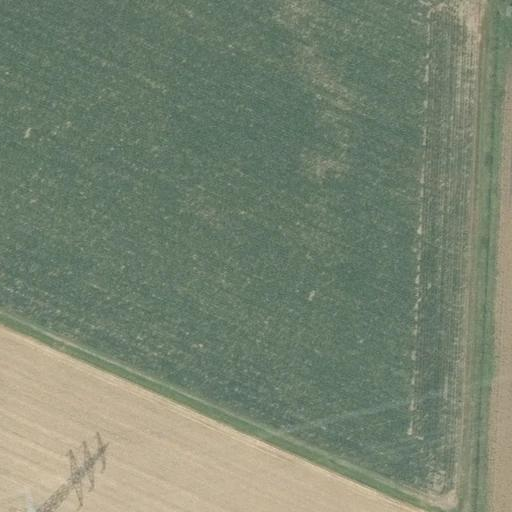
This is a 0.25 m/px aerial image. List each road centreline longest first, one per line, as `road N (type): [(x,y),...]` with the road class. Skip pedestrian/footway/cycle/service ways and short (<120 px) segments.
road 1 (track): [(467,503),(0,293)]
road 2 (track): [(466,511),(496,0)]
